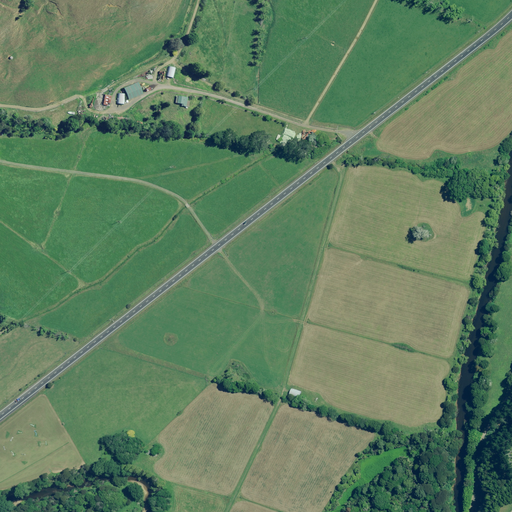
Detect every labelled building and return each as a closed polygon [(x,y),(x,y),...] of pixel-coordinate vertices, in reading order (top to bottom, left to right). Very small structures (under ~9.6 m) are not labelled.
[(176,69),(169,67),(167,77),(173,78),(176,69)] [(142,94),(138,83),(123,89),(128,100),(142,94)] [(124,94),(117,94),(116,104),(123,105),(124,94)] [(111,96),(105,95),(103,105),(107,106),(107,103),(110,104),(111,96)] [(187,98),(176,96),(175,104),(181,104),(181,107),(189,108),(190,102),(187,102),(187,98)] [(301,393),(292,389),(290,395),(300,398),(301,393)]
